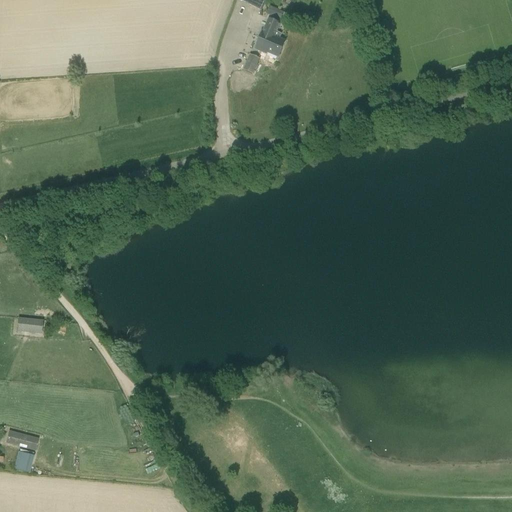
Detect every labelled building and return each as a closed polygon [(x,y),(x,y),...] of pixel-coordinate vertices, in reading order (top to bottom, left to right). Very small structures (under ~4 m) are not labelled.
[(254,0),(253,5),(258,6),(255,13),(262,15),(267,0),(254,0)] [(270,7),(266,14),(280,21),(284,13),(270,7)] [(285,41),(280,39),(282,34),(276,32),(280,24),(269,19),(264,31),(263,30),(255,49),(266,54),(267,53),(278,58),(285,41)] [(249,55),(243,70),(253,74),(260,59),(249,55)] [(17,319),(16,332),(41,335),(43,321),(17,319)] [(39,439),(8,431),(5,444),(35,452),(39,439)] [(18,452),(13,469),(28,473),(33,456),(18,452)]
